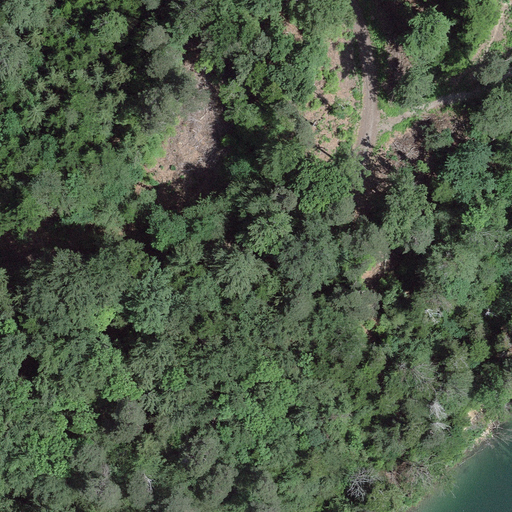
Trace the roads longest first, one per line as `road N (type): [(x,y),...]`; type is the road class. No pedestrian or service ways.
road 1 (track): [(0,267),(297,231),(347,192),(370,150),(373,58),(354,0)]
road 2 (track): [(0,466),(38,466),(200,498)]
